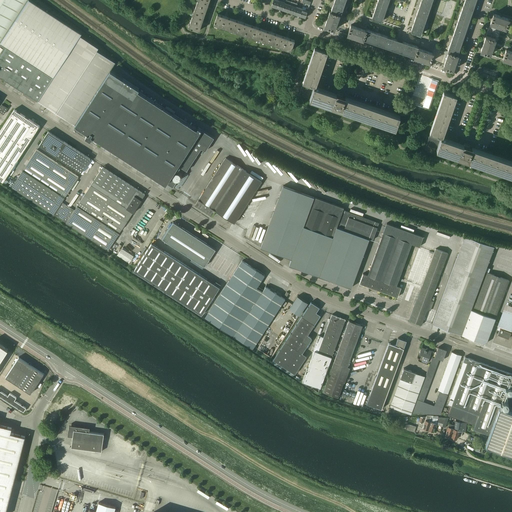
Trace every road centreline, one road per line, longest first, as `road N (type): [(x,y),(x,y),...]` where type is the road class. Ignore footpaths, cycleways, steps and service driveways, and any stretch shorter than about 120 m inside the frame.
road 1 (tertiary): [(511,366),(312,292),(0,90)]
road 2 (track): [(0,197),(311,403),(414,438)]
road 3 (tertiary): [(66,368),(297,511)]
